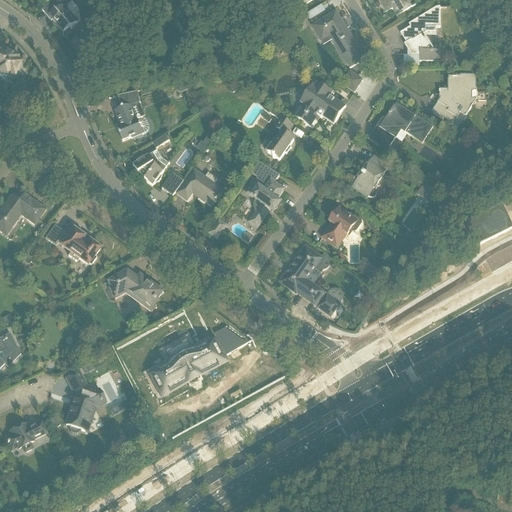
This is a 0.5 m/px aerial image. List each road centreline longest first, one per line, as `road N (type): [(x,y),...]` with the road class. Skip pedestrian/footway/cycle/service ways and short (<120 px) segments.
road 1 (residential): [(348,0),(388,73),(242,287)]
road 2 (tertiary): [(242,287),(120,195),(79,123)]
road 3 (secondary): [(356,389),(157,511)]
road 4 (secondary): [(204,511),(376,411)]
road 5 (secondary): [(511,302),(372,381)]
road 6 (secondary): [(376,411),(511,334)]
road 7 (tertiary): [(79,123),(59,72),(0,9)]
